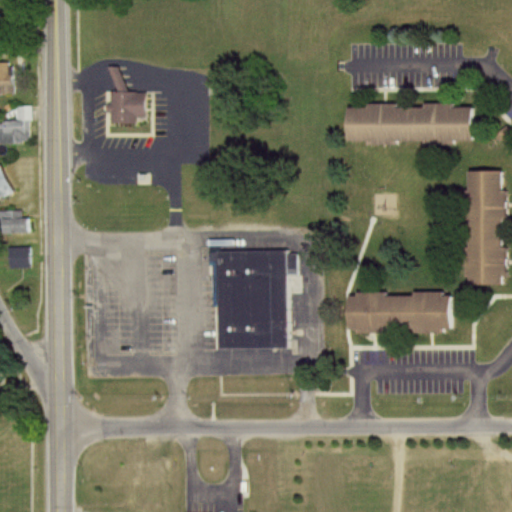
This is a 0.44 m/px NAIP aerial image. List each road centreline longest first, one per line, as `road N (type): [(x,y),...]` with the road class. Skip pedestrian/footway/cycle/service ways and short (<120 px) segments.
road 1 (residential): [(58,431),(511,424)]
road 2 (secondary): [(57,389),(54,0)]
road 3 (secondary): [(58,511),(57,389)]
